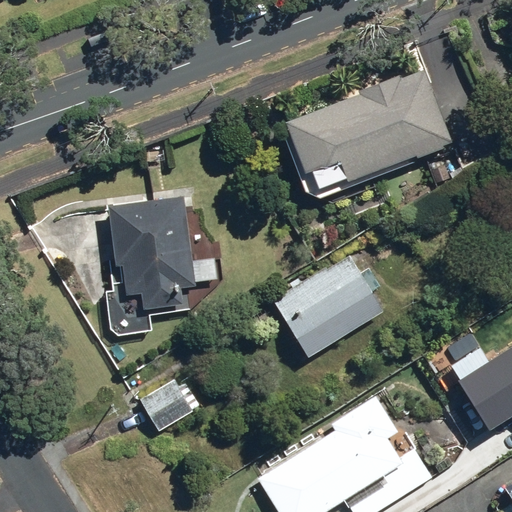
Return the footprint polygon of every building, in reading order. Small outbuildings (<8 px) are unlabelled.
[(445,145),(418,73),(394,82),(393,79),(353,94),(355,100),(279,128),(305,197),(339,184),(410,158),(412,161),(438,151),(437,148),(445,145)] [(149,337),(147,312),(168,311),(166,291),(189,289),(189,284),(212,282),(211,263),(187,264),(183,201),(105,205),(109,266),(118,266),(119,291),(105,292),(108,340),(149,337)] [(290,289),(269,302),(304,360),(380,314),(369,295),(379,288),(368,270),(356,277),(345,258),(299,286),(296,280),(288,285),(290,289)] [(157,433),(191,411),(200,405),(187,385),(178,390),(172,381),(138,404),(157,433)] [(335,433),(254,480),(273,511),(330,511),(343,505),(347,511),(412,511),(439,497),(412,452),(397,461),(384,438),(397,430),(375,393),(328,421),(335,433)] [(511,511),(511,481),(497,491),(510,511),(511,511)]
